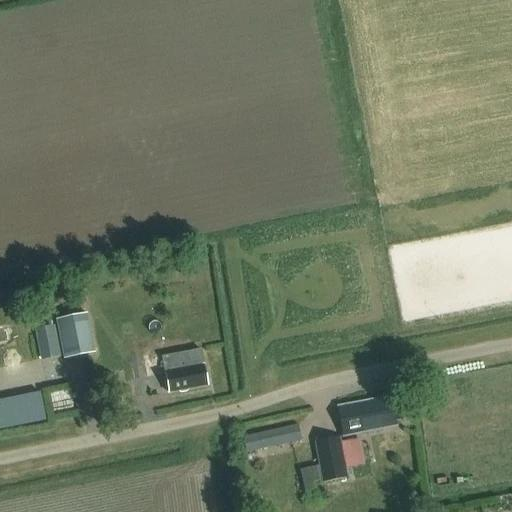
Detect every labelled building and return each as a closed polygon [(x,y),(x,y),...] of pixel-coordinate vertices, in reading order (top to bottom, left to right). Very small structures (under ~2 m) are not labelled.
[(63,361),(94,355),(87,315),(55,321),(63,361)] [(53,327),(35,331),(42,362),(59,358),(53,327)] [(203,370),(202,366),(199,351),(160,358),(160,355),(143,358),(147,378),(164,375),(167,395),(179,392),(181,394),(186,393),(187,391),(206,387),(204,380),(206,377),(205,371),(203,370)] [(396,422),(401,421),(397,402),(390,404),(389,398),(338,408),(344,438),(395,428),(396,422)] [(298,425),(242,437),(246,454),(301,441),(298,425)] [(340,440),(316,445),(323,485),(348,481),(340,440)]
